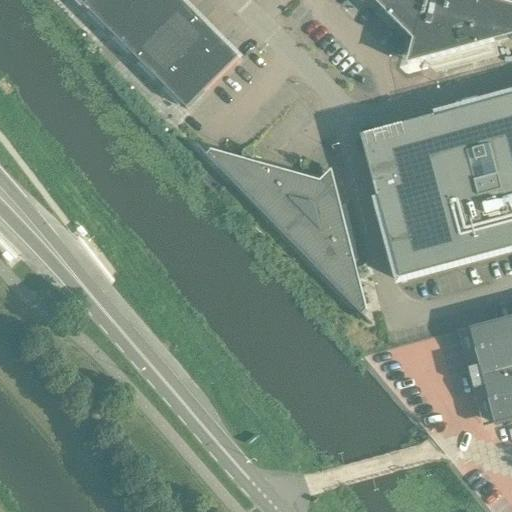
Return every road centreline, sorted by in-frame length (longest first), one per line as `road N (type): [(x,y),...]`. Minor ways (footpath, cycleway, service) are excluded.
road 1 (unclassified): [(344,119),(393,299),(403,311),(417,316),(511,289)]
road 2 (secondary): [(278,511),(119,330)]
road 3 (secondary): [(119,330),(0,182)]
road 4 (secondary): [(0,213),(119,330)]
road 5 (unclassified): [(236,0),(333,97),(344,119)]
road 6 (unclassified): [(511,79),(390,109)]
